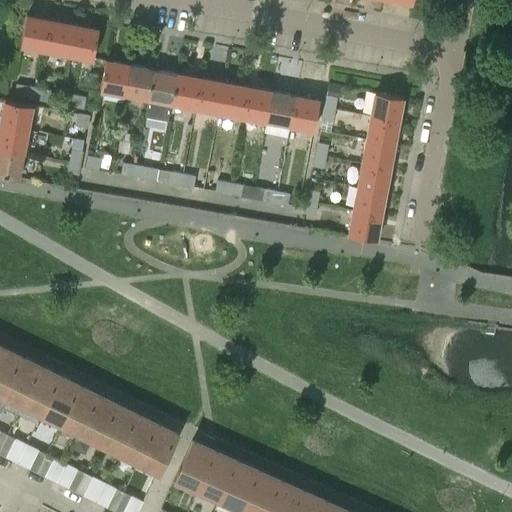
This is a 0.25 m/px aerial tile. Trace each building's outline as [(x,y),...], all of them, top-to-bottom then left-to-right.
[(19,45),(44,49),(50,19),(25,14),(19,45)] [(73,23),(50,19),(44,49),(67,54),(73,23)] [(98,28),(73,23),(67,54),(92,59),(98,28)] [(124,95),(129,64),(105,60),(99,90),(124,95)] [(153,69),(129,64),(124,95),(147,99),(153,69)] [(176,73),(153,69),(147,99),(171,104),(176,73)] [(200,78),(176,73),(171,104),(194,108),(200,78)] [(223,83),(200,78),(194,108),(218,113),(223,83)] [(14,95),(34,99),(37,86),(16,82),(14,95)] [(342,85),(327,82),(325,94),(337,96),(339,97),(342,85)] [(247,87),(223,83),(218,113),(241,117),(247,87)] [(37,86),(34,99),(48,101),(50,89),(37,86)] [(270,92),(247,87),(241,117),(265,122),(270,92)] [(294,96),(270,92),(265,122),(288,126),(294,96)] [(370,116),(396,121),(400,97),(374,92),(370,116)] [(70,105),(83,108),(85,96),(72,93),(70,105)] [(325,94),(323,106),(335,108),(337,96),(325,94)] [(318,101),(294,96),(288,126),(312,131),(318,101)] [(3,98),(0,114),(0,122),(27,127),(31,103),(3,98)] [(335,108),(323,106),(320,118),(332,120),(335,108)] [(75,125),(87,127),(89,114),(78,112),(75,125)] [(365,140),(391,145),(396,121),(370,116),(365,140)] [(0,122),(0,146),(22,151),(27,127),(0,122)] [(387,168),(391,145),(365,140),(363,152),(351,150),(349,160),(361,162),(361,163),(387,168)] [(316,141),(314,154),(326,156),(328,143),(316,141)] [(0,171),(18,175),(22,151),(0,146),(0,171)] [(71,148),(69,160),(80,162),(82,150),(71,148)] [(100,157),(87,154),(85,166),(98,169),(100,157)] [(323,167),(326,156),(314,154),(311,165),(323,167)] [(78,174),(80,162),(69,160),(66,172),(78,174)] [(120,173),(133,175),(135,163),(122,161),(120,173)] [(135,163),(133,175),(146,177),(148,166),(135,163)] [(356,186),(382,191),(387,168),(361,163),(356,186)] [(148,166),(146,177),(156,179),(158,167),(148,166)] [(159,168),(157,180),(167,182),(169,170),(159,168)] [(167,182),(180,184),(182,172),(169,170),(167,182)] [(195,175),(182,172),(180,184),(193,187),(195,175)] [(214,191),(229,193),(232,182),(217,179),(214,191)] [(244,196),(251,198),(254,185),(247,184),(246,185),(232,182),(229,193),(244,196)] [(264,187),(254,185),(251,198),(275,202),(277,190),(264,187)] [(377,215),(382,191),(356,186),(352,210),(377,215)] [(307,188),(305,200),(317,203),(319,191),(307,188)] [(290,193),(277,190),(275,202),(287,204),(290,193)] [(305,200),(303,212),(315,215),(317,203),(305,200)] [(377,215),(352,210),(347,234),(373,239),(377,215)] [(21,355),(2,345),(0,349),(0,390),(3,392),(21,355)] [(22,402),(41,365),(21,355),(3,392),(22,402)] [(60,374),(41,365),(22,402),(42,411),(60,374)] [(61,421),(79,384),(60,374),(42,411),(61,421)] [(99,393),(79,384),(61,421),(80,431),(99,393)] [(100,440),(118,403),(99,393),(80,431),(100,440)] [(138,412),(118,403),(100,440),(119,450),(138,412)] [(138,459),(157,422),(138,412),(119,450),(138,459)] [(34,433),(45,437),(52,417),(41,414),(34,433)] [(177,432),(157,422),(138,459),(158,469),(177,432)] [(7,433),(0,446),(0,453),(5,456),(14,437),(7,433)] [(214,448),(194,439),(192,438),(175,476),(197,486),(214,448)] [(236,458),(214,448),(197,486),(219,496),(236,458)] [(38,449),(28,467),(36,471),(45,453),(38,449)] [(45,453),(36,471),(44,475),(53,456),(45,453)] [(258,468),(236,458),(219,496),(241,506),(258,468)] [(76,468),(67,487),(75,490),(84,472),(76,468)] [(264,511),(280,478),(258,468),(241,506),(253,511),(264,511)] [(84,472),(75,490),(83,494),(92,476),(84,472)] [(291,511),(302,488),(280,478),(264,511),(291,511)] [(115,487),(106,506),(114,510),(123,491),(115,487)] [(317,511),(324,498),(302,488),(291,511),(317,511)] [(123,491),(114,510),(118,511),(121,511),(131,495),(123,491)] [(344,511),(346,508),(324,498),(317,511),(344,511)]
